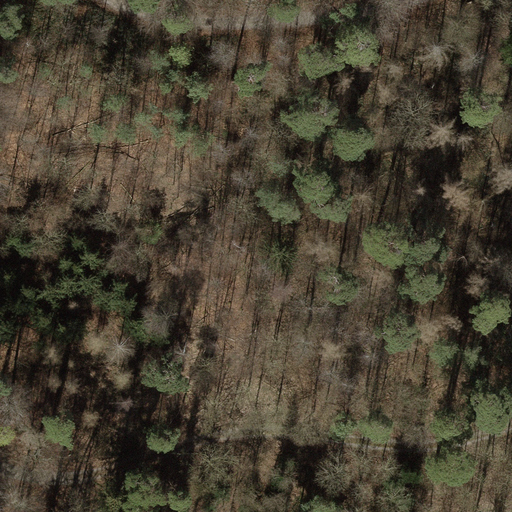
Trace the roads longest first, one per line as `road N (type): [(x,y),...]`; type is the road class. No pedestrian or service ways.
road 1 (track): [(0,463),(64,482),(213,435),(281,430),(410,448),(511,424)]
road 2 (track): [(120,0),(144,12),(221,20),(360,12),(410,0)]
